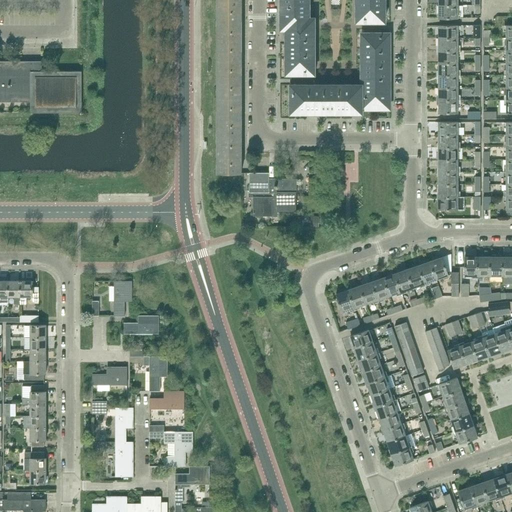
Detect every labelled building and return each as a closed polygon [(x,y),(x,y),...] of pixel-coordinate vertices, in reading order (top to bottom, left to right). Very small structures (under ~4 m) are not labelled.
[(241,0),(216,0),(217,21),(241,21),(241,0)] [(280,0),(280,4),(281,4),(281,11),(280,11),(280,19),(280,22),(280,24),(281,27),(280,27),(280,28),(282,28),(286,28),(285,38),(286,38),(286,43),(285,43),(285,53),(286,53),(286,58),(286,68),(286,75),(290,74),(290,75),(315,75),(315,72),(315,28),(315,24),(315,23),(315,22),(315,19),(315,17),(313,17),(313,18),(310,18),(310,9),(309,9),(309,4),(310,4),(309,0),(280,0)] [(355,0),(356,23),(365,22),(381,22),(385,22),(385,16),(385,0),(355,0)] [(439,18),(458,18),(458,5),(438,5),(439,18)] [(241,58),(241,21),(217,21),(217,58),(241,58)] [(458,38),(458,25),(438,25),(438,38),(458,38)] [(390,86),(390,33),(365,33),(361,33),(361,40),(361,79),(361,85),(357,85),(357,84),(355,84),(355,85),(351,84),(344,84),(344,85),(336,85),(336,84),(329,84),(329,85),(321,85),(321,84),(314,84),(314,85),(306,85),(306,84),(290,84),(290,110),(291,114),(297,114),(306,114),(306,113),(312,114),(321,114),(321,113),(327,114),(336,114),(336,113),(342,113),(342,114),(351,114),(351,113),(355,113),(355,114),(357,114),(357,113),(361,113),(361,114),(362,114),(362,112),(362,110),(386,110),(386,109),(390,109),(390,104),(390,87),(390,86)] [(438,50),(458,50),(458,38),(438,38),(438,50)] [(458,63),(458,62),(458,50),(438,50),(438,63),(458,63)] [(241,58),(217,58),(217,97),(241,97),(241,58)] [(21,61),(0,61),(0,101),(30,102),(30,113),(82,113),(81,71),(69,71),(41,71),(21,71),(21,61)] [(438,75),(458,75),(458,63),(438,63),(438,75)] [(458,87),(458,75),(438,75),(438,87),(458,87)] [(458,100),(458,88),(458,87),(438,87),(438,100),(458,100)] [(241,97),(217,97),(217,135),(241,135),(241,97)] [(458,113),(458,100),(438,100),(438,113),(458,113)] [(458,135),(458,122),(438,122),(438,135),(458,135)] [(241,173),(241,135),(217,135),(217,173),(241,173)] [(458,147),(458,135),(438,135),(438,147),(458,147)] [(458,160),(458,147),(438,147),(438,160),(458,160)] [(438,172),(458,172),(458,160),(438,160),(438,172)] [(438,184),(458,184),(458,172),(438,172),(438,184)] [(291,179),(269,179),(269,173),(249,173),(249,193),(250,193),(250,192),(254,192),(254,197),(253,197),(253,216),(273,216),(273,212),(296,212),(296,192),(292,192),(292,177),(291,177),(291,179)] [(438,197),(458,197),(458,184),(438,184),(438,197)] [(458,210),(458,197),(438,197),(438,210),(458,210)] [(320,217),(311,217),(311,221),(311,227),(319,227),(319,223),(320,221),(320,219),(320,217)] [(502,276),(511,275),(511,256),(502,257),(502,276)] [(436,280),(449,275),(442,257),(430,261),(436,280)] [(465,276),(478,276),(478,257),(465,257),(465,276)] [(478,276),(490,276),(490,257),(478,257),(478,276)] [(490,276),(502,276),(502,257),(490,257),(490,276)] [(425,284),(436,280),(430,261),(418,265),(425,284)] [(413,288),(425,284),(418,265),(406,269),(413,288)] [(401,292),(413,288),(406,269),(395,274),(401,292)] [(389,296),(401,292),(395,274),(383,278),(389,296)] [(378,300),(389,296),(383,278),(372,282),(378,300)] [(0,303),(8,304),(8,297),(8,281),(0,281),(0,303)] [(20,304),(20,281),(8,281),(8,297),(14,297),(14,304),(20,304)] [(32,297),(33,281),(20,281),(20,304),(26,304),(26,297),(32,297)] [(132,297),(132,281),(114,281),(114,316),(125,316),(125,297),(132,297)] [(366,304),(378,300),(372,282),(360,286),(366,304)] [(354,308),(366,304),(360,286),(348,290),(354,308)] [(342,312),(354,308),(348,290),(336,294),(342,312)] [(480,302),(493,300),(492,294),(479,295),(480,302)] [(489,311),(502,309),(502,308),(501,303),(488,304),(489,311)] [(479,326),(485,324),(481,312),(475,314),(479,326)] [(473,328),(479,326),(475,314),(469,316),(473,328)] [(124,334),(159,334),(159,315),(143,316),(143,323),(124,323),(124,334)] [(348,329),(360,325),(358,319),(346,323),(348,329)] [(456,334),(462,332),(458,320),(452,322),(456,334)] [(397,333),(408,329),(406,322),(395,326),(397,333)] [(449,336),(456,334),(452,322),(445,325),(449,336)] [(46,338),(46,325),(30,325),(30,337),(33,337),(46,338)] [(427,338),(439,334),(436,328),(425,332),(427,338)] [(399,339),(410,335),(408,329),(397,333),(399,339)] [(355,348),(373,342),(369,330),(350,336),(355,348)] [(501,352),(511,348),(511,345),(506,330),(495,334),(501,352)] [(429,344),(441,340),(439,334),(427,338),(429,344)] [(489,356),(501,352),(495,334),(483,338),(489,356)] [(401,345),(413,341),(410,335),(399,339),(401,345)] [(46,338),(33,337),(30,337),(30,349),(46,350),(46,338)] [(478,360),(489,356),(483,338),(471,342),(478,360)] [(432,350),(443,346),(441,340),(429,344),(432,350)] [(403,351),(415,347),(413,341),(401,345),(403,351)] [(359,360),(377,354),(373,342),(355,348),(359,360)] [(466,364),(478,360),(471,342),(460,346),(466,364)] [(434,356),(445,353),(443,346),(432,350),(434,356)] [(454,368),(466,364),(460,346),(447,350),(454,368)] [(406,357),(417,353),(415,347),(403,351),(406,357)] [(46,362),(46,350),(30,349),(30,361),(46,362)] [(408,364),(419,360),(417,353),(406,357),(408,364)] [(436,363),(447,359),(445,353),(434,356),(436,363)] [(363,372),(381,365),(377,354),(359,360),(363,372)] [(167,372),(167,356),(150,356),(149,391),(160,391),(160,377),(160,372),(167,372)] [(438,369),(450,365),(447,359),(436,363),(438,369)] [(410,370),(421,366),(419,360),(408,364),(410,370)] [(46,374),(46,362),(30,361),(17,361),(17,368),(24,368),(23,380),(44,380),(44,374),(46,374)] [(367,383),(385,377),(381,365),(363,372),(362,374),(365,382),(367,383)] [(412,376),(423,372),(421,366),(410,370),(412,376)] [(92,385),(127,385),(127,367),(112,367),(112,374),(92,374),(92,385)] [(415,385),(426,381),(424,375),(413,379),(415,385)] [(371,395),(389,389),(385,377),(367,383),(371,395)] [(443,396),(461,390),(457,378),(439,384),(443,396)] [(417,392),(429,388),(426,381),(415,385),(417,392)] [(429,397),(435,394),(432,387),(427,390),(429,397)] [(375,407),(393,400),(389,389),(371,395),(375,407)] [(447,408),(465,401),(461,390),(443,396),(447,408)] [(160,409),(184,409),(184,391),(169,391),(169,398),(160,398),(150,398),(150,409),(160,409)] [(30,404),(46,404),(46,392),(44,392),(31,392),(30,392),(30,398),(24,398),(24,404),(30,404)] [(379,418),(397,412),(393,400),(375,407),(379,418)] [(451,420),(469,413),(465,401),(447,408),(451,420)] [(46,416),(46,404),(30,404),(30,416),(46,416)] [(133,423),(133,408),(127,408),(115,408),(115,442),(126,442),(126,423),(133,423)] [(383,430),(401,424),(397,412),(379,418),(383,430)] [(455,431),(473,425),(469,413),(451,420),(455,431)] [(46,416),(30,416),(24,416),(24,428),(30,428),(46,428),(46,416)] [(387,442),(405,435),(401,424),(383,430),(387,442)] [(478,437),(474,425),(473,425),(455,431),(459,444),(478,437)] [(46,440),(46,428),(30,428),(30,441),(31,440),(44,440),(46,440)] [(193,447),(193,432),(164,432),(164,438),(164,443),(171,443),(171,440),(175,440),(175,456),(168,456),(165,457),(164,460),(164,466),(186,466),(186,452),(193,452),(193,447)] [(391,453),(409,447),(405,435),(387,442),(391,453)] [(133,476),(133,442),(126,442),(115,442),(115,477),(133,476)] [(395,466),(414,459),(409,447),(391,453),(395,466)] [(31,459),(30,459),(30,471),(46,471),(46,459),(44,459),(31,459)] [(190,484),(209,484),(210,466),(194,466),(194,473),(175,473),(175,499),(175,502),(182,502),(183,502),(183,485),(190,485),(190,484)] [(16,489),(16,483),(10,483),(10,471),(6,471),(6,483),(4,483),(4,489),(16,489)] [(46,483),(46,471),(30,471),(30,483),(46,483)] [(500,496),(511,492),(506,474),(494,478),(500,496)] [(488,500),(500,496),(494,478),(482,482),(488,500)] [(477,504),(488,500),(482,482),(471,486),(477,504)] [(464,509),(477,504),(471,486),(458,491),(464,509)] [(31,500),(31,492),(8,492),(8,500),(3,500),(3,510),(24,510),(23,511),(41,511),(46,511),(46,500),(31,500)] [(447,508),(454,505),(450,494),(443,496),(447,508)] [(126,511),(127,504),(127,496),(111,496),(111,503),(92,504),(92,511),(126,511)] [(161,511),(161,502),(161,496),(146,497),(146,504),(127,504),(126,511),(161,511)] [(411,511),(432,511),(428,501),(410,507),(411,511)]
